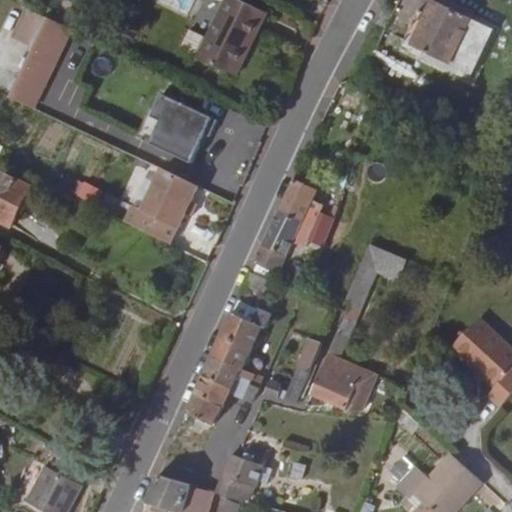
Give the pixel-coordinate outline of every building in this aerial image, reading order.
[(475,19),(435,0),(434,0),(427,14),(418,9),(399,46),(408,51),(412,43),(472,73),(487,45),(469,35),(475,19)] [(262,21),(226,3),(203,47),(194,64),(230,82),(262,21)] [(47,21),(26,11),(12,42),(33,52),(47,21)] [(62,29),(53,25),(49,34),(58,39),(62,29)] [(203,47),(185,39),(176,56),(194,64),(203,47)] [(472,73),(412,43),(408,51),(468,81),(472,73)] [(154,96),(135,144),(190,165),(209,117),(154,96)] [(326,176),(307,168),(301,180),(321,188),(326,176)] [(163,173),(151,199),(186,215),(191,203),(198,189),(163,173)] [(32,190),(0,174),(0,230),(11,235),(17,221),(27,226),(34,210),(25,205),(32,190)] [(321,188),(301,180),(263,259),(284,269),(321,188)] [(96,204),(100,189),(76,182),(72,197),(96,204)] [(345,205),(327,198),(317,225),(334,232),(345,205)] [(171,250),(186,215),(151,199),(144,214),(132,208),(124,227),(171,250)] [(199,207),(191,203),(186,215),(194,219),(199,207)] [(417,257),(378,242),(354,300),(371,306),(386,268),(409,277),(417,257)] [(325,256),(306,249),(297,272),(316,281),(324,260),(325,256)] [(278,279),(258,271),(251,285),(270,295),(278,279)] [(239,311),(227,336),(254,347),(264,324),(270,311),(258,305),(251,317),(239,311)] [(511,344),(490,325),(463,355),(483,374),(487,370),(507,389),(503,394),(497,401),(509,412),(511,408),(511,344)] [(219,354),(244,366),(254,347),(227,336),(219,354)] [(240,389),(238,392),(252,398),(258,385),(256,384),(261,374),(244,366),(219,354),(210,374),(240,389)] [(371,373),(341,362),(338,369),(328,365),(318,389),(359,403),(371,373)] [(308,364),(302,379),(314,384),(321,368),(308,364)] [(507,389),(487,370),(483,374),(503,394),(507,389)] [(231,405),(238,392),(240,389),(210,374),(200,393),(203,394),(231,405)] [(271,378),(261,374),(256,384),(258,385),(266,388),(271,378)] [(278,379),(275,379),(272,392),(287,396),(290,381),(278,379)] [(314,384),(302,379),(294,397),(308,401),(314,384)] [(258,385),(252,398),(260,402),(261,400),(266,390),(266,388),(258,385)] [(203,394),(195,411),(221,423),(231,405),(203,394)] [(430,423),(412,405),(406,418),(422,432),(430,423)] [(221,423),(195,411),(171,461),(196,471),(221,423)] [(222,494),(225,495),(254,504),(262,483),(265,484),(267,481),(273,465),(279,451),(258,442),(256,445),(252,457),(240,453),(222,494)] [(467,511),(495,483),(463,453),(440,478),(425,494),(435,503),(426,511),(467,511)] [(282,469),(273,465),(267,481),(275,484),(282,469)] [(440,478),(426,465),(407,486),(416,494),(419,490),(425,494),(440,478)] [(70,511),(83,482),(44,467),(30,505),(48,511),(70,511)] [(217,511),(225,495),(222,494),(167,477),(156,502),(191,511),(217,511)] [(511,511),(511,498),(498,511),(511,511)] [(375,511),(377,509),(369,503),(362,511),(375,511)]
